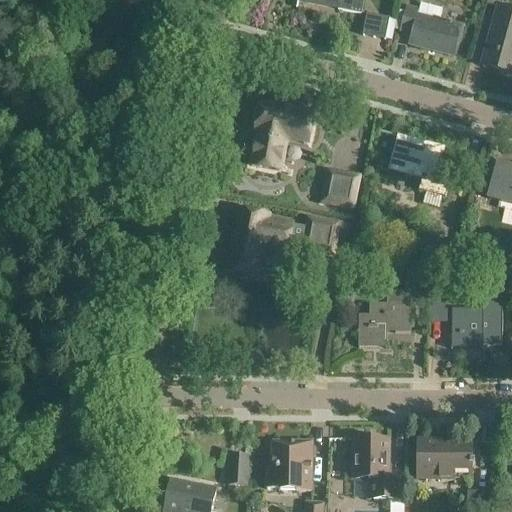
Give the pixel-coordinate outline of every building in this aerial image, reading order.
[(361,16),(363,0),(296,0),(296,5),(361,16)] [(406,8),(399,33),(412,36),(409,48),(453,59),(461,30),(439,24),(443,11),(421,5),(419,12),(406,8)] [(511,11),(497,7),(481,67),(511,75),(511,11)] [(363,37),(386,41),(389,20),(367,16),(363,37)] [(258,134),(251,167),(279,173),(285,139),(308,143),(314,116),(260,106),(255,133),(258,134)] [(445,200),(452,172),(444,170),(448,152),(397,138),(387,173),(421,183),(418,193),(445,200)] [(324,169),(318,206),(354,212),(361,176),(324,169)] [(511,173),(496,169),(488,200),(511,206),(511,173)] [(267,217),(240,212),(228,273),(255,279),(260,250),(286,255),(291,227),(266,222),(267,217)] [(305,217),(298,250),(333,257),(340,224),(305,217)] [(433,239),(424,270),(428,270),(448,270),(454,245),(433,239)] [(406,269),(405,290),(428,291),(428,273),(428,270),(424,270),(406,269)] [(428,291),(428,317),(445,317),(445,311),(445,291),(428,291)] [(451,325),(451,351),(483,351),(483,347),(502,348),(502,292),(482,292),(482,311),(451,311),(451,325)] [(359,317),(359,349),(387,349),(387,334),(387,332),(397,332),(397,334),(410,334),(411,294),(387,293),(387,305),(370,305),(369,317),(359,317)] [(386,443),(352,443),(351,482),(365,482),(365,502),(402,502),(402,482),(386,482),(386,443)] [(474,469),(474,464),(470,464),(470,449),(442,450),(442,444),(418,443),(417,481),(469,482),(470,469),(474,469)] [(312,495),(312,446),(272,445),(271,471),(266,472),(266,492),(295,492),(295,495),(312,495)] [(228,456),(226,487),(246,488),(248,457),(228,456)] [(211,511),(215,491),(169,482),(162,511),(211,511)] [(488,511),(489,494),(467,493),(466,511),(488,511)] [(324,511),(325,506),(305,503),(303,511),(324,511)]
